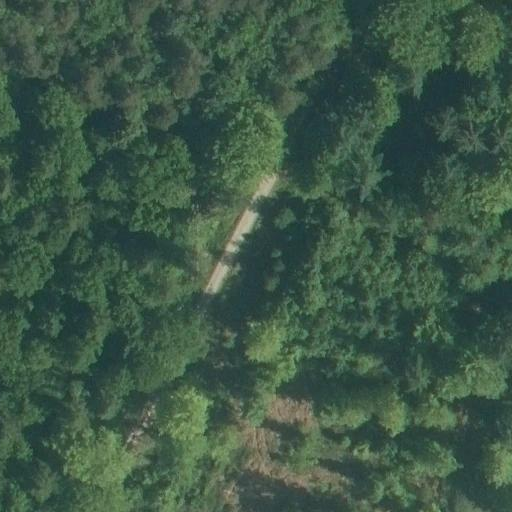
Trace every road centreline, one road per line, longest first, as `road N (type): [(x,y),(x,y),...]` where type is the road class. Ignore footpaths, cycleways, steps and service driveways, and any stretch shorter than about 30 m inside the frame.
road 1 (track): [(85,511),(351,0)]
road 2 (track): [(0,36),(511,246)]
